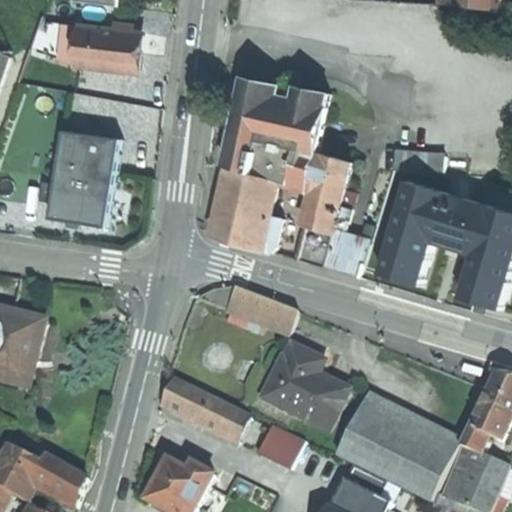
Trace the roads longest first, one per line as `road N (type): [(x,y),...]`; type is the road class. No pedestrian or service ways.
road 1 (tertiary): [(173,271),(228,265),(511,347)]
road 2 (tertiary): [(173,271),(205,0)]
road 3 (tertiary): [(114,511),(173,271)]
road 4 (residential): [(0,252),(173,271)]
road 5 (unknown): [(143,397),(295,473)]
